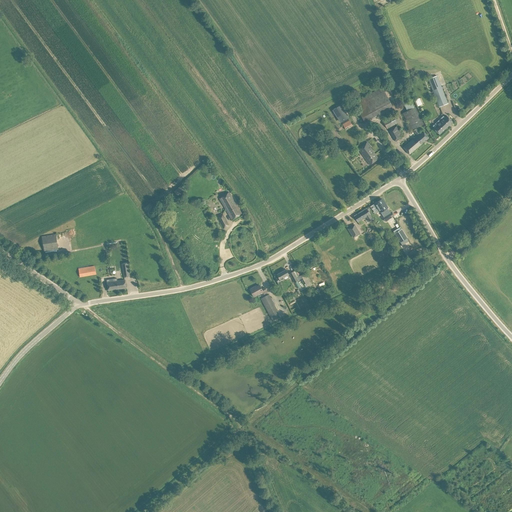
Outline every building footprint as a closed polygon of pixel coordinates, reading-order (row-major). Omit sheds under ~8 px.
[(437,102),(439,106),(447,103),(446,99),(437,75),(428,79),(437,102)] [(382,87),(365,96),(374,111),(390,102),(382,87)] [(365,96),(354,103),(365,122),(376,116),(374,111),(365,96)] [(334,109),(332,110),(340,123),(349,118),(348,117),(341,105),(334,109)] [(423,124),(415,107),(403,113),(411,130),(423,124)] [(383,121),(387,128),(400,121),(396,114),(383,121)] [(434,128),(439,134),(453,122),(447,116),(434,128)] [(342,123),(346,130),(353,126),(349,119),(342,123)] [(401,138),(400,138),(403,136),(397,125),(389,130),(395,141),(401,138)] [(417,135),(403,147),(409,154),(429,138),(423,131),(420,133),(416,128),(413,131),(417,135)] [(362,154),(370,165),(378,158),(370,146),(371,146),(368,142),(367,143),(366,142),(364,143),(357,148),(362,154)] [(178,195),(186,188),(182,184),(175,190),(178,195)] [(220,198),(232,219),(241,213),(229,192),(228,192),(220,196),(221,197),(220,198)] [(383,217),(385,221),(394,216),(391,212),(390,212),(387,208),(382,199),(375,203),(378,207),(383,217)] [(354,216),(358,222),(366,217),(369,221),(373,219),(366,208),(354,216)] [(217,216),(224,228),(229,226),(223,213),(217,216)] [(348,228),(354,237),(360,234),(354,225),(348,228)] [(400,242),(401,244),(408,239),(400,227),(393,231),(394,233),(400,242)] [(42,237),(45,251),(58,249),(56,234),(42,237)] [(78,269),(80,277),(96,274),(95,266),(78,269)] [(279,277),(276,279),(278,282),(284,278),(284,277),(289,275),(286,269),(277,274),(279,277)] [(293,271),(289,273),(295,283),(298,281),(296,277),(293,271)] [(306,275),(302,277),(307,287),(312,284),(306,275)] [(117,278),(107,279),(108,290),(126,288),(125,280),(117,281),(117,278)] [(250,289),(254,296),(263,292),(264,294),(267,292),(265,287),(262,289),(259,285),(255,287),(255,286),(250,289)] [(261,298),(270,315),(277,311),(268,294),(261,298)]
